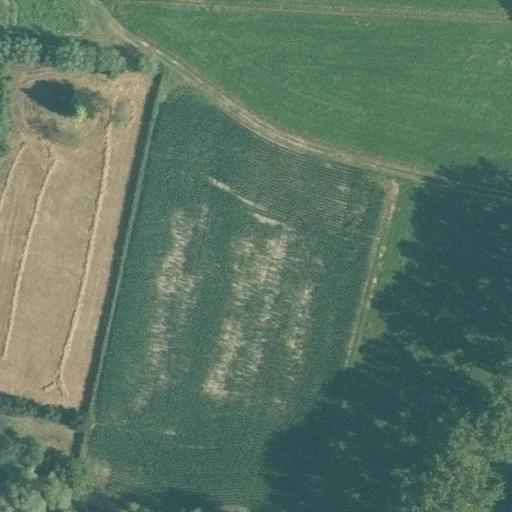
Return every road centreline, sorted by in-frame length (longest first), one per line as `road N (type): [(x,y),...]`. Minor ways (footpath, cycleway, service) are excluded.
road 1 (track): [(95,0),(166,64),(258,126),(318,150),(511,195)]
road 2 (track): [(431,511),(511,404)]
